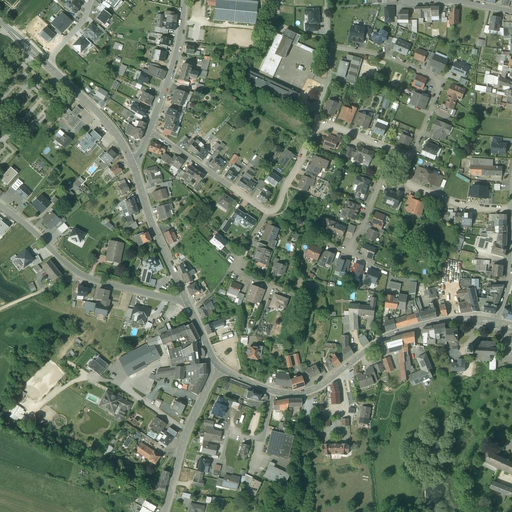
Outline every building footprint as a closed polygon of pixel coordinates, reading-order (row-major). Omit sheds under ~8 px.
[(77,10),(81,6),(78,3),(75,0),(74,1),(73,1),(72,2),(72,4),(69,7),(72,11),(73,13),(74,14),(75,14),(77,14),(77,12),(77,11),(77,10)] [(120,2),(117,0),(108,0),(106,3),(110,6),(114,9),(117,4),(120,2)] [(214,21),(255,24),(257,0),(210,0),(210,4),(216,4),(214,21)] [(108,9),(110,6),(106,3),(104,1),(101,5),(108,9)] [(106,12),(108,9),(101,5),(101,4),(96,9),(101,13),(104,10),(106,12)] [(424,7),(415,8),(415,12),(419,12),(419,19),(423,19),(424,17),(424,7)] [(439,7),(431,7),(431,12),(431,17),(435,17),(435,16),(439,15),(439,11),(439,7)] [(394,8),(385,8),(385,22),(394,22),(394,17),(394,8)] [(309,24),(317,24),(319,24),(319,9),(305,10),(305,15),(309,15),(309,24)] [(109,20),(111,16),(106,12),(104,10),(101,13),(101,14),(100,13),(99,15),(99,16),(96,19),(104,26),(106,22),(107,23),(109,20)] [(408,11),(400,11),(400,14),(400,20),(408,20),(408,11)] [(454,14),(451,14),(450,24),(454,24),(454,22),(458,23),(458,18),(459,17),(459,16),(458,15),(459,11),(454,11),(454,14)] [(57,29),(61,33),(65,28),(66,29),(72,22),(62,13),(58,18),(58,17),(51,24),(57,29)] [(173,16),(168,16),(167,18),(167,23),(176,24),(177,17),(173,16)] [(500,19),(491,17),(491,21),(491,24),(490,24),(490,26),(490,27),(489,30),(498,32),(499,25),(499,21),(500,21),(500,19)] [(176,24),(167,23),(166,28),(166,29),(166,30),(168,30),(175,31),(176,24)] [(96,28),(91,24),(84,32),(89,37),(94,42),(102,34),(96,28)] [(98,26),(96,28),(102,34),(104,31),(98,26)] [(356,27),(352,26),(351,32),(350,32),(350,34),(351,35),(350,40),(353,41),(354,42),(355,41),(358,42),(361,39),(363,39),(363,37),(364,28),(359,28),(359,27),(357,26),(356,27)] [(46,27),(39,35),(48,43),(49,42),(55,35),(50,31),(46,27)] [(369,28),(364,27),(364,28),(363,37),(369,38),(372,30),(369,30),(369,28)] [(51,43),(58,34),(54,31),(52,28),(50,31),(55,35),(49,42),(51,43)] [(296,34),(286,29),(283,36),(293,41),(296,34)] [(382,30),(379,34),(376,33),(374,38),(376,38),(374,42),(380,46),(383,40),(385,41),(387,37),(386,36),(387,33),(382,30)] [(277,34),(258,75),(264,78),(275,55),(274,54),(283,36),(277,34)] [(293,41),(291,44),(296,46),(297,43),(301,36),(296,34),(293,41)] [(283,36),(274,54),(275,55),(282,58),(284,59),(291,44),(293,41),(283,36)] [(171,39),(161,37),(160,45),(161,45),(167,46),(169,47),(171,39)] [(393,39),(387,37),(385,41),(385,43),(391,45),(392,42),(393,39)] [(92,44),(86,38),(83,41),(87,46),(89,48),(92,44)] [(80,53),(87,46),(83,41),(80,39),(76,43),(75,42),(72,46),(74,48),(75,48),(80,53)] [(410,46),(397,40),(396,44),(394,50),(406,55),(410,46)] [(194,47),(186,46),(185,54),(193,55),(194,50),(194,47)] [(418,49),(414,58),(423,62),(425,59),(427,53),(418,49)] [(159,51),(155,50),(153,60),(163,63),(166,53),(159,51)] [(360,58),(347,54),(345,62),(351,64),(358,66),(360,58)] [(282,58),(275,55),(264,78),(271,81),(282,58)] [(448,61),(435,55),(431,65),(444,70),(448,61)] [(209,60),(203,60),(200,69),(207,71),(209,60)] [(341,77),(345,62),(340,61),(336,75),(341,77)] [(351,64),(345,62),(341,77),(340,80),(353,84),(358,66),(351,64)] [(455,63),(451,71),(465,77),(468,68),(455,63)] [(191,66),(183,64),(181,72),(196,77),(197,73),(193,72),(193,73),(190,72),(191,67),(191,66)] [(122,65),(118,72),(117,74),(118,74),(123,77),(124,75),(128,68),(122,65)] [(158,69),(154,68),(153,69),(152,72),(150,76),(151,76),(162,80),(165,72),(158,69)] [(258,75),(246,70),(241,79),(287,101),(292,91),(271,81),(264,78),(258,75)] [(147,74),(141,72),(140,75),(139,75),(140,75),(138,80),(147,84),(151,76),(147,74)] [(196,77),(181,72),(178,80),(187,82),(188,77),(191,78),(191,79),(195,80),(196,77)] [(511,82),(510,82),(511,82),(505,80),(501,78),(499,78),(493,76),(488,75),(487,87),(498,89),(498,85),(510,87),(509,91),(511,90),(511,82)] [(422,78),(417,76),(414,84),(416,84),(415,86),(422,90),(424,86),(427,80),(423,78),(422,78)] [(469,81),(461,78),(458,83),(467,87),(469,81)] [(204,85),(198,84),(195,93),(201,94),(204,85)] [(446,105),(445,106),(450,109),(453,110),(458,98),(457,98),(458,95),(462,97),(465,90),(452,84),(449,92),(452,93),(451,95),(450,95),(446,105)] [(95,95),(103,100),(107,94),(100,89),(95,95)] [(183,92),(176,89),(173,96),(185,100),(187,94),(183,92)] [(300,95),(292,91),(287,101),(296,105),(300,95)] [(153,97),(144,92),(140,101),(149,106),(153,97)] [(421,96),(416,93),(413,99),(425,104),(428,98),(421,96)] [(185,100),(173,96),(171,102),(178,105),(182,107),(185,100)] [(388,109),(392,100),(386,98),(383,107),(388,109)] [(425,104),(413,99),(411,104),(415,106),(423,109),(425,104)] [(337,104),(328,101),(324,112),(333,116),(336,110),(338,104),(337,104)] [(393,102),(390,108),(396,110),(398,104),(393,102)] [(143,116),(145,112),(137,107),(131,105),(129,108),(136,113),(139,115),(143,116)] [(65,107),(60,112),(64,115),(65,114),(68,110),(69,110),(65,107)] [(81,111),(77,107),(71,113),(76,117),(81,111)] [(104,110),(109,116),(112,111),(107,107),(104,110)] [(349,112),(343,109),(339,118),(348,122),(350,115),(353,116),(356,109),(351,107),(349,112)] [(176,111),(169,108),(166,115),(177,119),(180,113),(176,111)] [(71,113),(68,110),(65,114),(71,118),(67,123),(73,128),(79,120),(79,119),(79,120),(76,117),(71,113)] [(371,118),(361,114),(360,116),(357,124),(367,128),(369,121),(370,121),(371,119),(370,118),(371,118)] [(177,119),(166,115),(164,121),(166,122),(175,126),(177,119)] [(451,127),(436,120),(434,125),(438,127),(434,135),(439,137),(445,140),(447,135),(450,127),(451,127)] [(146,124),(139,121),(137,129),(143,131),(146,124)] [(175,126),(166,122),(163,129),(171,132),(175,133),(177,127),(175,126)] [(387,127),(377,123),(374,132),(383,136),(387,127)] [(133,128),(129,124),(125,134),(131,136),(133,131),(134,131),(135,128),(133,128)] [(137,129),(135,128),(134,131),(133,131),(131,136),(131,137),(134,138),(134,139),(136,140),(137,139),(140,140),(143,131),(137,129)] [(102,138),(93,130),(89,135),(87,134),(83,138),(84,138),(78,144),(82,148),(81,149),(85,153),(89,148),(91,150),(96,144),(95,143),(98,140),(99,141),(102,138)] [(58,142),(64,148),(71,140),(65,134),(60,140),(58,142)] [(405,136),(402,135),(399,142),(408,146),(411,139),(405,136)] [(330,139),(326,138),(324,145),(330,147),(334,149),(337,142),(337,141),(334,140),(330,138),(330,139)] [(193,139),(186,146),(188,148),(194,143),(195,142),(193,139)] [(155,144),(152,143),(149,151),(157,154),(160,146),(158,145),(158,144),(156,143),(155,144)] [(188,148),(195,155),(200,149),(196,145),(194,143),(188,148)] [(493,143),(492,143),(492,148),(495,149),(496,150),(496,153),(505,154),(506,149),(504,149),(505,144),(500,144),(493,143)] [(438,148),(428,144),(427,147),(425,152),(428,153),(435,156),(438,148)] [(165,148),(160,146),(157,154),(163,156),(164,154),(165,152),(164,152),(165,148)] [(354,150),(347,147),(344,155),(351,158),(351,157),(353,151),(354,150)] [(354,158),(354,160),(361,163),(363,158),(370,161),(373,153),(359,147),(357,152),(354,158)] [(107,152),(106,153),(105,154),(102,157),(103,157),(108,163),(112,158),(113,159),(117,155),(110,149),(107,152)] [(207,153),(201,149),(200,149),(195,155),(202,160),(207,153)] [(172,159),(164,154),(163,156),(161,160),(169,165),(171,162),(170,161),(172,159)] [(234,154),(229,162),(233,164),(238,157),(234,154)] [(291,158),(285,154),(279,162),(285,167),(291,158)] [(315,156),(311,166),(309,165),(307,170),(313,173),(318,175),(321,167),(320,166),(321,165),(327,167),(329,162),(315,156)] [(184,162),(178,157),(174,163),(172,165),(179,169),(184,162)] [(222,164),(215,159),(212,163),(211,163),(209,166),(213,168),(217,171),(217,170),(220,171),(223,166),(221,165),(222,164)] [(117,165),(110,170),(111,172),(115,176),(117,174),(117,175),(120,173),(119,172),(121,171),(117,165)] [(493,167),(470,165),(470,174),(494,176),(495,167),(493,167)] [(190,166),(188,169),(187,168),(186,169),(187,170),(185,173),(189,175),(192,178),(197,171),(190,166)] [(156,167),(146,170),(150,184),(156,182),(161,181),(162,181),(160,175),(154,177),(153,173),(157,172),(156,167)] [(502,167),(495,167),(494,176),(502,176),(502,167)] [(0,179),(7,186),(18,174),(11,168),(0,179)] [(234,173),(229,169),(225,176),(232,181),(237,174),(234,173)] [(422,170),(418,178),(418,179),(426,182),(430,172),(428,171),(427,172),(422,170)] [(204,176),(197,171),(192,178),(196,181),(199,183),(204,176)] [(111,172),(107,175),(112,182),(117,178),(115,176),(111,172)] [(433,173),(430,172),(426,182),(435,185),(438,177),(438,176),(433,174),(433,173)] [(280,179),(271,173),(267,179),(267,180),(269,182),(268,182),(269,183),(274,187),(280,179)] [(305,176),(303,176),(298,188),(307,191),(311,179),(305,176)] [(370,181),(357,176),(355,184),(358,185),(356,191),(357,191),(365,194),(367,190),(366,189),(367,187),(367,188),(370,181)] [(74,184),(78,188),(83,183),(78,179),(74,184)] [(241,179),(237,185),(243,189),(248,183),(241,179)] [(12,187),(16,191),(21,186),(23,184),(19,180),(12,187)] [(248,183),(243,189),(249,194),(254,187),(255,186),(254,186),(255,185),(249,181),(248,183)] [(126,183),(122,185),(123,187),(119,189),(122,194),(129,191),(127,186),(126,183)] [(21,186),(16,191),(25,200),(30,194),(21,186)] [(480,186),(473,186),(472,188),(471,197),(479,198),(480,186)] [(487,187),(480,186),(479,198),(486,199),(487,190),(487,187)] [(63,196),(65,197),(69,193),(73,189),(71,187),(63,196)] [(162,190),(153,192),(155,202),(167,198),(164,189),(162,190)] [(402,193),(398,191),(396,195),(393,193),(394,192),(390,191),(385,189),(384,194),(387,195),(384,200),(392,203),(391,205),(397,207),(399,201),(402,193)] [(365,194),(357,191),(354,198),(364,202),(367,195),(365,194)] [(264,194),(261,192),(256,199),(264,204),(269,197),(268,197),(264,194)] [(229,199),(223,195),(224,194),(223,194),(217,203),(227,211),(233,201),(230,198),(229,199)] [(50,204),(41,195),(37,199),(38,200),(36,202),(35,201),(31,205),(34,208),(34,207),(38,210),(38,211),(41,214),(50,204)] [(417,202),(413,200),(414,197),(413,197),(410,205),(410,207),(406,208),(407,211),(412,213),(413,213),(415,214),(420,216),(422,213),(421,211),(422,209),(424,204),(420,202),(419,203),(417,203),(417,202)] [(133,199),(125,202),(127,209),(135,206),(133,199)] [(353,203),(349,202),(348,205),(346,205),(345,207),(345,208),(357,213),(359,209),(357,209),(358,206),(353,203)] [(170,204),(157,208),(159,215),(158,215),(160,220),(169,217),(167,211),(171,210),(170,204)] [(135,206),(127,209),(129,215),(129,216),(138,213),(135,206)] [(357,213),(345,208),(345,207),(343,207),(340,214),(342,215),(346,217),(355,220),(357,213)] [(242,214),(236,210),(231,217),(235,220),(246,228),(248,225),(252,219),(245,215),(244,216),(242,215),(242,214)] [(59,220),(51,213),(48,216),(44,221),(42,222),(44,224),(44,225),(45,226),(46,226),(48,228),(51,226),(52,227),(54,226),(59,220)] [(385,216),(376,213),(373,221),(376,223),(375,223),(382,226),(384,221),(383,221),(385,216)] [(439,217),(438,222),(441,223),(442,217),(448,218),(449,213),(443,213),(442,217),(439,217)] [(463,214),(455,213),(455,219),(454,222),(462,222),(462,219),(463,219),(463,214)] [(231,217),(222,230),(226,233),(235,220),(231,217)] [(59,220),(54,226),(57,229),(64,223),(59,219),(59,220)] [(335,223),(325,219),(321,229),(330,233),(331,232),(341,237),(345,227),(339,225),(338,224),(336,223),(335,223)] [(2,221),(1,221),(0,222),(0,237),(9,228),(2,221)] [(105,225),(113,233),(117,230),(109,221),(105,225)] [(129,226),(128,227),(130,231),(138,227),(135,222),(134,223),(129,226)] [(64,223),(57,229),(61,234),(68,228),(64,223)] [(349,224),(346,231),(353,234),(356,227),(349,224)] [(272,227),(268,225),(266,230),(264,234),(262,239),(269,242),(270,242),(271,240),(273,241),(273,240),(278,229),(273,227),(273,228),(272,227)] [(74,229),(69,237),(72,239),(72,240),(76,242),(77,241),(80,242),(84,234),(74,229)] [(374,231),(370,229),(367,238),(369,239),(369,240),(372,241),(372,240),(375,241),(378,233),(374,231)] [(174,236),(171,230),(164,234),(169,245),(177,241),(176,241),(174,236)] [(142,234),(135,237),(139,246),(151,240),(147,233),(143,235),(142,234)] [(227,244),(216,234),(209,242),(213,246),(214,245),(220,251),(227,244)] [(487,238),(480,237),(477,248),(484,250),(486,242),(493,244),(494,243),(497,244),(497,239),(498,239),(498,234),(487,234),(487,238)] [(499,234),(498,234),(498,239),(497,239),(497,244),(506,246),(507,234),(499,234)] [(270,242),(269,242),(268,247),(274,249),(277,242),(273,240),(273,241),(272,243),(270,242)] [(115,244),(110,243),(107,257),(111,258),(111,260),(112,262),(114,262),(115,261),(115,259),(119,260),(122,245),(117,244),(116,243),(115,244)] [(497,244),(494,243),(493,244),(491,253),(504,256),(506,246),(497,244)] [(373,248),(364,244),(362,249),(361,252),(365,254),(365,253),(373,257),(373,256),(375,251),(372,250),(373,248)] [(321,249),(310,245),(306,255),(317,260),(321,249)] [(265,249),(264,249),(264,250),(257,248),(258,249),(255,255),(254,255),(252,260),(261,264),(262,261),(267,263),(271,252),(265,249)] [(32,262),(33,261),(32,259),(26,251),(17,257),(16,258),(16,259),(23,269),(32,262)] [(323,261),(323,262),(325,263),(325,264),(327,264),(328,264),(330,265),(334,255),(330,253),(329,253),(327,252),(326,253),(323,261)] [(32,262),(34,266),(42,262),(38,256),(32,259),(33,261),(32,262)] [(146,261),(145,262),(144,262),(145,266),(146,265),(147,267),(149,270),(151,269),(153,268),(155,267),(157,266),(155,261),(153,258),(146,261)] [(140,260),(138,259),(131,269),(135,272),(140,264),(139,263),(140,260)] [(344,261),(339,260),(335,270),(340,272),(341,271),(344,272),(345,267),(346,263),(344,262),(344,261)] [(484,261),(480,260),(479,266),(479,271),(486,272),(487,264),(484,264),(484,261)] [(50,261),(43,267),(54,280),(61,275),(50,261)] [(189,263),(187,261),(183,263),(184,263),(186,269),(187,268),(188,272),(192,270),(188,263),(189,263)] [(183,264),(179,265),(183,274),(188,272),(187,268),(186,269),(184,263),(183,264)] [(279,264),(279,265),(278,264),(277,264),(277,263),(276,266),(273,272),(274,272),(277,273),(276,274),(277,274),(277,276),(279,276),(280,276),(280,275),(281,275),(281,276),(282,275),(283,275),(286,267),(279,264)] [(363,266),(355,264),(353,270),(351,269),(350,274),(359,277),(359,276),(361,270),(363,266)] [(503,266),(494,265),(492,277),(502,278),(503,266)] [(149,284),(150,279),(150,278),(149,278),(151,273),(156,271),(155,267),(153,268),(151,269),(149,270),(147,267),(144,268),(143,277),(142,276),(140,282),(149,284)] [(380,273),(370,269),(367,275),(364,284),(374,288),(380,273)] [(188,272),(183,274),(187,284),(192,281),(190,276),(188,272)] [(472,280),(459,280),(459,286),(459,287),(460,289),(461,290),(462,291),(467,290),(467,291),(472,290),(472,285),(472,280)] [(232,282),(228,292),(234,295),(234,292),(238,294),(238,293),(241,286),(235,284),(236,284),(232,282)] [(401,284),(389,282),(388,287),(400,290),(401,284)] [(195,284),(187,288),(191,296),(193,295),(194,297),(203,293),(201,289),(198,291),(195,284)] [(256,287),(251,285),(246,298),(248,299),(247,301),(256,304),(257,302),(259,303),(264,290),(259,288),(258,286),(256,287)] [(83,287),(78,286),(77,295),(83,296),(86,296),(87,289),(82,288),(83,287)] [(435,287),(428,290),(431,299),(437,297),(435,290),(435,287)] [(455,287),(455,291),(456,291),(456,292),(457,298),(458,300),(459,300),(459,298),(465,297),(469,296),(467,291),(461,292),(459,287),(455,287)] [(104,292),(101,291),(101,290),(100,290),(100,289),(99,290),(98,290),(98,291),(98,292),(97,299),(102,300),(101,305),(105,306),(107,300),(109,292),(104,291),(104,292)] [(478,303),(477,300),(477,298),(477,296),(475,290),(472,290),(467,291),(469,296),(471,304),(473,312),(480,312),(478,303)] [(274,294),(270,306),(276,309),(278,304),(285,307),(288,300),(274,294)] [(214,295),(209,299),(212,304),(217,301),(214,295)] [(394,296),(387,295),(387,298),(386,298),(385,306),(385,308),(389,308),(389,309),(396,310),(397,307),(399,300),(398,300),(399,295),(394,295),(394,296)] [(497,295),(494,295),(493,298),(491,305),(497,307),(500,297),(497,295)] [(493,298),(487,296),(487,299),(480,298),(480,303),(478,303),(480,312),(484,312),(486,304),(491,305),(493,298)] [(209,299),(203,304),(204,307),(197,309),(198,310),(201,318),(201,319),(209,316),(209,315),(212,314),(210,310),(214,308),(212,304),(209,299)] [(101,305),(86,302),(84,310),(107,315),(109,307),(105,306),(101,305)] [(352,304),(349,304),(349,305),(350,324),(350,331),(358,330),(358,316),(358,314),(359,305),(352,304)] [(433,304),(429,305),(430,310),(422,312),(419,312),(419,314),(422,321),(437,318),(436,314),(437,314),(436,311),(435,311),(433,304)] [(466,305),(459,306),(459,308),(461,314),(473,312),(471,304),(466,305)] [(497,307),(491,305),(486,304),(484,312),(494,314),(497,307)] [(367,306),(359,305),(358,314),(370,316),(374,316),(375,307),(370,307),(367,306)] [(142,307),(135,306),(133,315),(140,316),(138,323),(144,324),(147,315),(148,316),(149,310),(142,309),(142,307)] [(511,320),(511,309),(505,308),(503,316),(504,319),(511,321),(511,320)] [(409,317),(406,318),(408,325),(422,321),(419,314),(409,317)] [(228,317),(211,323),(214,330),(231,324),(228,317)] [(406,317),(394,321),(394,323),(396,329),(408,325),(406,318),(406,317)] [(389,321),(385,323),(384,325),(386,332),(396,329),(394,323),(394,321),(393,320),(390,321),(389,321)] [(186,326),(184,327),(188,335),(190,340),(191,342),(192,343),(195,341),(200,338),(192,323),(186,326)] [(211,323),(204,326),(208,335),(215,332),(214,330),(211,323)] [(445,324),(434,326),(435,335),(438,335),(446,333),(446,330),(445,324)] [(183,327),(172,331),(172,329),(167,331),(168,333),(159,336),(161,344),(166,343),(172,341),(177,339),(188,335),(184,327),(184,326),(183,327)] [(434,326),(423,328),(422,334),(426,333),(427,336),(428,336),(428,340),(422,339),(421,343),(435,345),(435,335),(434,326)] [(166,327),(157,331),(159,336),(168,333),(167,331),(166,327)] [(458,329),(446,330),(446,333),(446,342),(449,342),(458,342),(458,329)] [(223,341),(233,337),(231,332),(221,336),(223,341)] [(414,332),(402,335),(403,345),(407,344),(411,343),(415,342),(414,332)] [(365,335),(359,339),(363,346),(369,343),(365,335)] [(402,335),(391,338),(392,340),(384,343),(388,353),(399,350),(403,349),(403,345),(402,335)] [(156,337),(146,340),(148,347),(158,345),(156,337)] [(488,341),(487,341),(487,342),(484,342),(484,341),(484,342),(481,342),(481,341),(480,341),(480,340),(478,340),(478,341),(477,341),(477,342),(474,342),(474,341),(473,342),(474,342),(474,346),(471,345),(468,345),(468,347),(467,347),(467,354),(473,354),(473,360),(472,361),(473,361),(476,361),(476,362),(477,362),(477,361),(480,361),(480,362),(480,361),(483,361),(483,362),(484,362),(484,361),(486,361),(486,362),(487,362),(487,361),(489,361),(489,370),(496,370),(496,356),(496,355),(497,354),(498,354),(498,353),(498,351),(497,351),(496,349),(496,348),(495,349),(494,349),(495,348),(496,347),(495,347),(495,345),(496,345),(495,344),(494,343),(494,342),(493,342),(493,343),(491,343),(491,342),(490,342),(490,343),(488,342),(488,341)] [(172,341),(166,343),(168,351),(174,349),(172,341)] [(174,349),(168,351),(172,368),(175,368),(175,366),(184,367),(184,366),(199,364),(198,358),(203,358),(204,355),(204,352),(202,349),(197,350),(195,341),(192,343),(190,344),(191,345),(187,347),(182,350),(181,347),(174,349)] [(191,342),(181,347),(182,350),(187,347),(191,345),(190,344),(192,343),(191,342)] [(154,346),(148,348),(146,344),(118,359),(127,375),(160,357),(154,346)] [(254,347),(249,346),(249,351),(248,354),(247,358),(257,360),(258,356),(259,351),(259,348),(254,347)] [(348,347),(342,350),(343,361),(344,361),(354,354),(349,346),(348,347)] [(432,368),(426,354),(423,355),(429,370),(432,369),(432,368)] [(429,370),(423,355),(418,358),(423,371),(424,372),(429,370)] [(95,361),(105,369),(109,365),(98,357),(95,361)] [(333,359),(331,360),(335,368),(341,364),(336,357),(333,359)] [(389,358),(383,361),(387,372),(393,370),(389,358)] [(100,376),(105,369),(95,361),(93,360),(88,366),(100,376)] [(326,363),(325,364),(329,372),(335,368),(331,360),(326,363)] [(465,360),(458,360),(458,364),(452,364),(452,371),(465,371),(465,360)] [(206,364),(199,364),(184,366),(184,367),(184,372),(199,370),(199,375),(202,375),(207,375),(206,364)] [(374,366),(377,374),(383,372),(381,364),(374,366)] [(316,365),(308,369),(308,370),(306,371),(310,379),(319,373),(317,370),(318,369),(316,365)] [(184,367),(175,366),(175,368),(175,376),(174,379),(183,380),(184,372),(184,367)] [(172,368),(169,368),(157,370),(156,376),(155,379),(175,376),(175,368),(172,368)] [(195,383),(194,385),(194,386),(193,386),(194,386),(191,392),(198,395),(201,389),(197,387),(202,375),(199,375),(199,370),(184,372),(183,380),(183,385),(195,383)] [(423,373),(409,379),(413,386),(423,381),(428,379),(432,377),(429,370),(424,372),(423,373)] [(375,373),(370,374),(369,372),(357,375),(361,387),(362,387),(361,385),(364,384),(365,386),(374,383),(373,382),(377,381),(375,373)] [(207,375),(202,375),(197,387),(201,389),(206,378),(207,375)] [(281,376),(277,376),(276,380),(276,381),(277,381),(277,382),(276,382),(275,382),(275,383),(275,384),(275,385),(276,385),(277,385),(278,385),(278,384),(280,385),(291,386),(290,380),(289,376),(282,375),(281,376)] [(294,379),(290,380),(291,386),(292,390),(304,387),(301,377),(297,378),(294,379)] [(337,382),(331,385),(332,393),(339,392),(337,382)] [(261,395),(252,392),(248,391),(246,398),(250,399),(250,398),(259,401),(261,395)] [(121,399),(107,392),(103,400),(103,401),(104,401),(101,407),(109,411),(110,410),(115,412),(118,405),(122,407),(127,410),(129,410),(131,405),(121,400),(121,399)] [(339,392),(332,393),(331,393),(332,405),(340,404),(339,392)] [(226,401),(219,398),(216,403),(224,406),(226,401)] [(162,401),(156,399),(153,405),(159,409),(162,401)] [(288,399),(274,402),(273,409),(277,410),(280,410),(284,409),(283,411),(286,412),(287,407),(288,399)] [(302,399),(288,399),(287,407),(290,407),(300,407),(301,407),(302,399)] [(185,406),(176,402),(174,404),(175,404),(171,412),(171,411),(171,412),(176,414),(177,414),(178,414),(181,416),(181,414),(181,413),(185,406)] [(21,414),(24,410),(13,403),(9,411),(12,413),(19,417),(21,414)] [(216,403),(211,414),(221,418),(223,414),(224,414),(225,411),(224,410),(226,407),(224,406),(216,403)] [(127,410),(122,407),(116,419),(121,422),(127,410)] [(371,408),(362,407),(361,414),(360,418),(359,423),(368,424),(371,408)] [(29,418),(21,414),(19,417),(18,418),(26,422),(29,418)] [(165,424),(155,418),(153,422),(155,424),(152,428),(159,433),(162,429),(165,424)] [(166,431),(165,432),(162,437),(159,434),(156,439),(167,446),(173,437),(174,436),(177,433),(169,428),(166,431)] [(211,430),(206,429),(206,430),(205,434),(206,434),(205,437),(205,438),(210,439),(219,441),(221,432),(211,430)] [(147,435),(154,440),(157,435),(150,430),(147,435)] [(294,436),(271,431),(267,446),(290,451),(294,436)] [(139,442),(143,435),(138,432),(134,439),(139,442)] [(153,452),(140,444),(136,451),(148,460),(153,452)] [(207,445),(203,444),(202,447),(204,447),(203,453),(214,455),(216,447),(207,445)] [(249,446),(242,444),(239,454),(246,456),(249,446)] [(329,444),(324,444),(324,445),(322,446),(323,454),(325,453),(325,455),(326,455),(327,456),(329,456),(330,455),(331,455),(331,454),(333,453),(334,454),(338,454),(339,453),(341,453),(341,455),(346,455),(347,453),(349,453),(349,452),(350,452),(351,448),(349,447),(349,445),(347,445),(348,444),(342,444),(342,445),(337,444),(335,444),(334,444),(330,445),(329,444)] [(290,451),(267,446),(266,454),(288,459),(290,451)] [(499,455),(487,450),(482,460),(502,470),(507,459),(508,458),(506,458),(506,459),(500,456),(501,455),(499,454),(499,455)] [(157,453),(154,451),(153,452),(148,460),(155,464),(160,457),(156,455),(157,453)] [(200,458),(197,471),(203,473),(205,466),(206,460),(200,458)] [(511,461),(507,459),(502,470),(506,472),(511,474),(511,461)] [(290,475),(273,467),(275,464),(270,462),(263,477),(284,487),(290,475)] [(169,473),(163,471),(160,479),(167,481),(169,477),(168,477),(169,473)] [(203,473),(197,471),(195,481),(196,481),(201,482),(201,481),(203,473)] [(252,477),(245,474),(244,481),(249,483),(252,477)] [(232,478),(225,476),(224,480),(223,485),(223,486),(236,490),(239,478),(233,476),(232,478)] [(160,479),(156,489),(164,491),(167,481),(160,479)] [(254,480),(251,479),(249,483),(245,491),(250,493),(250,492),(255,493),(258,486),(259,487),(261,483),(254,480)] [(511,489),(493,482),(489,489),(511,497),(511,494),(511,489)] [(149,503),(145,501),(142,507),(151,511),(152,511),(155,507),(149,503)]
